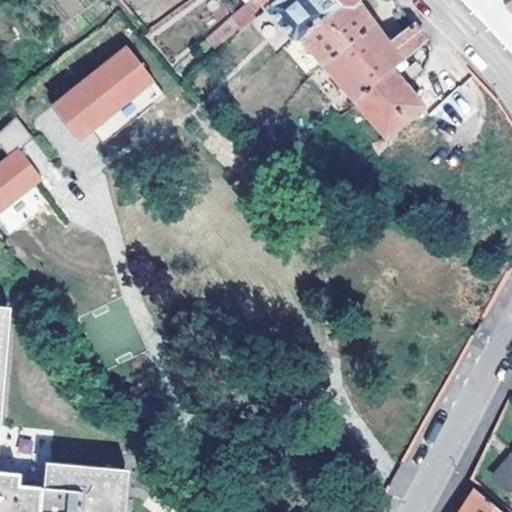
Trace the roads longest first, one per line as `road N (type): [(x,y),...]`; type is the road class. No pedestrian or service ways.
road 1 (residential): [(420,511),(511,324)]
road 2 (residential): [(511,87),(427,0)]
